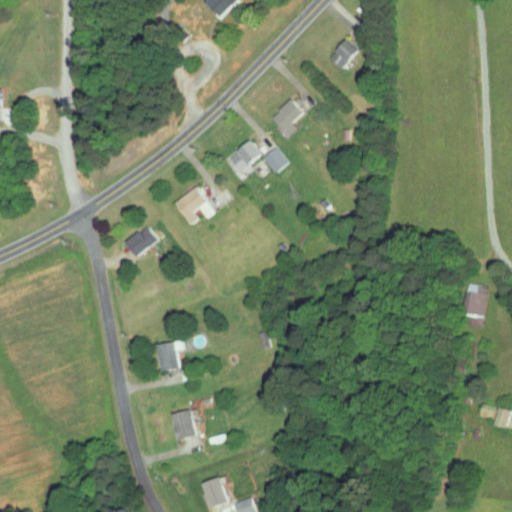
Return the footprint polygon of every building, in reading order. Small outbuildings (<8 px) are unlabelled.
[(223,0),(200,0),(211,12),(223,0)] [(323,53),(336,63),(354,42),(340,31),(323,53)] [(282,130),(291,121),(287,117),(299,105),(286,91),(265,111),(282,130)] [(233,164),(257,150),(248,134),(224,149),(233,164)] [(281,156),(268,141),(255,151),(268,167),(281,156)] [(187,218),(196,211),(198,213),(207,206),(200,196),(203,194),(192,179),(170,196),(187,218)] [(118,235),(129,250),(152,234),(141,219),(118,235)] [(450,284),(449,319),(470,320),(472,280),(463,280),(462,285),(450,284)] [(152,338),(157,364),(175,361),(172,344),(178,342),(176,333),(152,338)] [(477,418),(498,422),(502,404),(466,397),(464,408),(478,411),(477,418)] [(166,408),(175,433),(192,428),(183,402),(166,408)] [(222,497),(216,471),(198,475),(203,501),(222,497)] [(249,506),(244,490),(227,496),(232,511),(249,506)]
